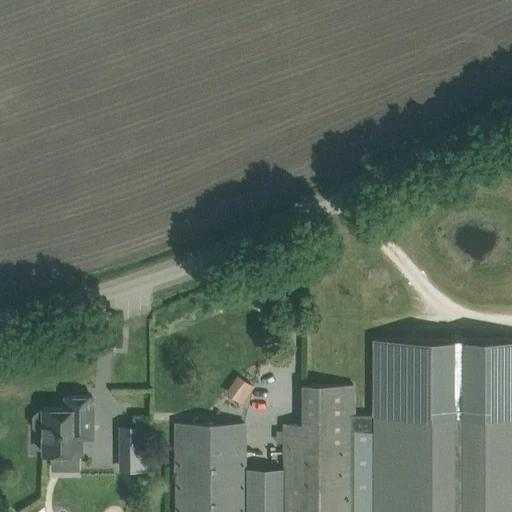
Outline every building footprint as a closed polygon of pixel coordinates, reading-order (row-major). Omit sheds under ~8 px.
[(511,511),(511,337),(373,338),(373,414),(373,430),(372,511),(511,511)] [(242,403),(253,387),(241,378),(229,395),(242,403)] [(284,511),(352,511),(353,430),(373,430),(373,414),(353,414),(353,383),(303,383),(303,423),(284,423),(284,467),(284,511)] [(92,439),(92,415),(92,395),(66,395),(66,407),(43,407),(43,410),(38,410),(33,415),(33,425),(38,430),(43,430),(43,453),(83,454),(84,439),(92,439)] [(244,422),(176,422),(176,511),(244,511),(244,467),(244,422)] [(118,423),(117,469),(144,470),(145,424),(118,423)] [(372,511),(373,430),(353,430),(352,511),(372,511)] [(284,511),(284,467),(244,467),(244,511),(284,511)]
